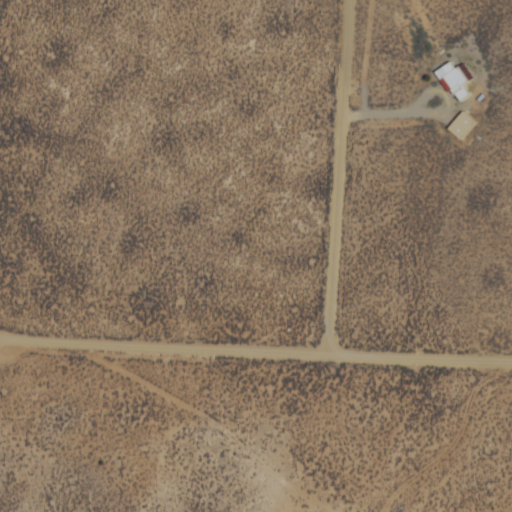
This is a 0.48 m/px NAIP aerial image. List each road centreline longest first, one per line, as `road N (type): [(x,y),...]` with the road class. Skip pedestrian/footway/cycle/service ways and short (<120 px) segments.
road 1 (residential): [(511,357),(0,333)]
road 2 (residential): [(327,349),(347,0)]
road 3 (track): [(335,511),(193,407),(85,341)]
